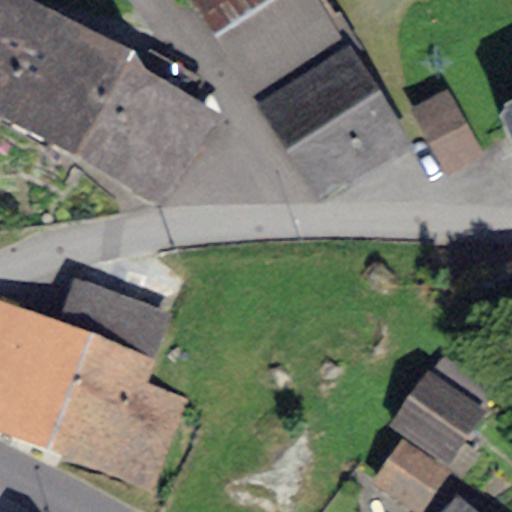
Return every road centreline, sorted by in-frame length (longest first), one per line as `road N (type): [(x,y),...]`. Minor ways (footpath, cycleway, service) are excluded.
road 1 (residential): [(511,220),(244,217)]
road 2 (residential): [(244,217),(100,237),(0,266)]
road 3 (residential): [(244,217),(222,110),(203,66),(147,0)]
